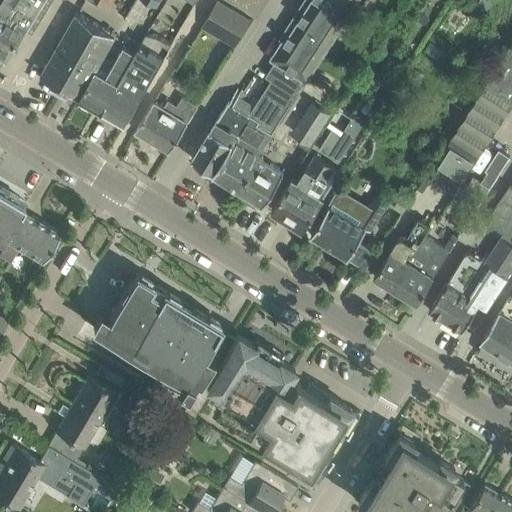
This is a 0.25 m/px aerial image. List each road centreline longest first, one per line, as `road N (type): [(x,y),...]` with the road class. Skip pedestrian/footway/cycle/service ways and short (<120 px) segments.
road 1 (tertiary): [(408,364),(111,181)]
road 2 (residential): [(0,368),(111,181)]
road 3 (residential): [(321,511),(408,364)]
road 4 (tertiary): [(111,181),(0,114)]
road 5 (unknown): [(441,384),(511,281)]
road 6 (tertiary): [(511,427),(408,364)]
